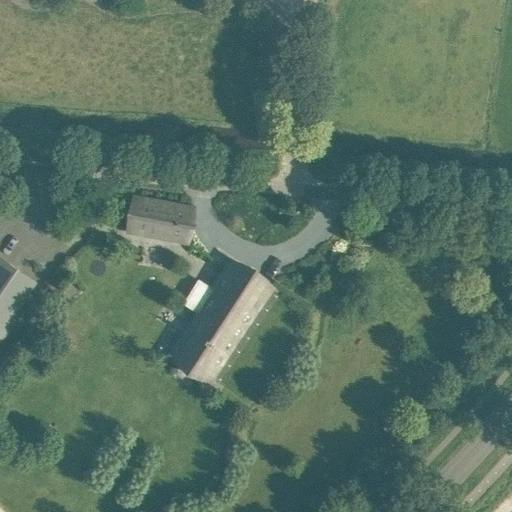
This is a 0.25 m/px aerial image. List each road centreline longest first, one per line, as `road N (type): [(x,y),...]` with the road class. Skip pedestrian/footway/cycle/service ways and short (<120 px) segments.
road 1 (unclassified): [(288,196),(0,170)]
road 2 (unclassified): [(511,215),(288,196)]
road 3 (unclassified): [(288,196),(279,25)]
road 4 (tertiary): [(413,511),(511,406)]
